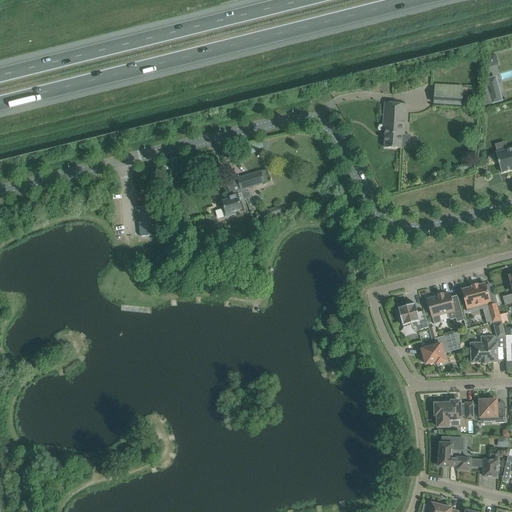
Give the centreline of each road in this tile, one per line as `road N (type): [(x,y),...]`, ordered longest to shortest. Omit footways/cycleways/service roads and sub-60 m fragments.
road 1 (tertiary): [(0,190),(308,122),(339,146),(393,231),(414,233),(511,206)]
road 2 (motorway): [(0,102),(411,0)]
road 3 (residential): [(511,255),(380,290),(374,302),(413,387),(511,384)]
road 4 (motorway): [(297,0),(0,74)]
